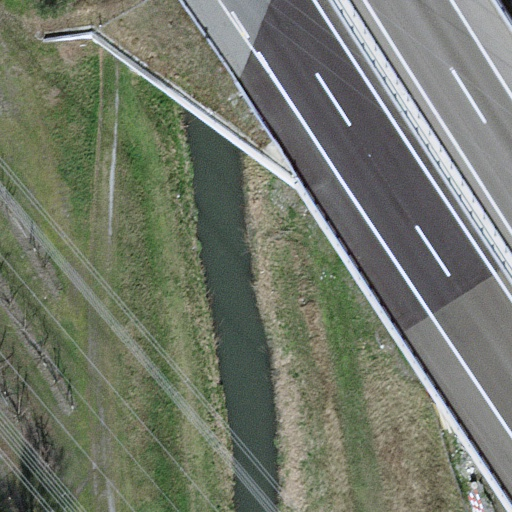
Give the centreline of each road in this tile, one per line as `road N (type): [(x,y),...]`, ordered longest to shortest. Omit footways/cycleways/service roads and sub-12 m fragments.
road 1 (track): [(370,511),(331,282),(466,0)]
road 2 (track): [(118,0),(124,54),(99,424),(106,511)]
road 3 (motorway): [(273,0),(511,365)]
road 4 (motorway): [(511,157),(411,0)]
